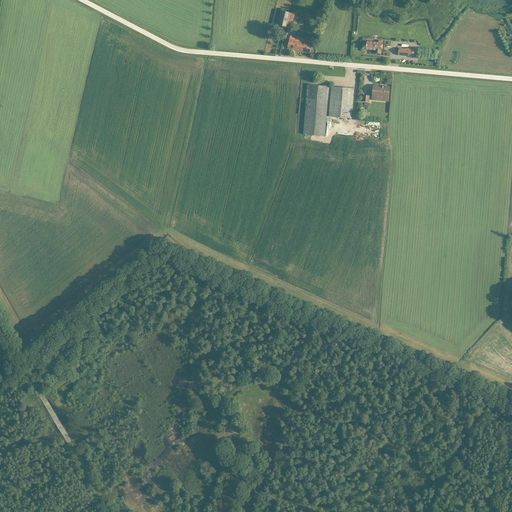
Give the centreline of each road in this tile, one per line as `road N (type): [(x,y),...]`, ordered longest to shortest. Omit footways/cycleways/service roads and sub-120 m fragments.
road 1 (unclassified): [(82,0),(179,50),(511,79)]
road 2 (track): [(0,325),(110,511)]
